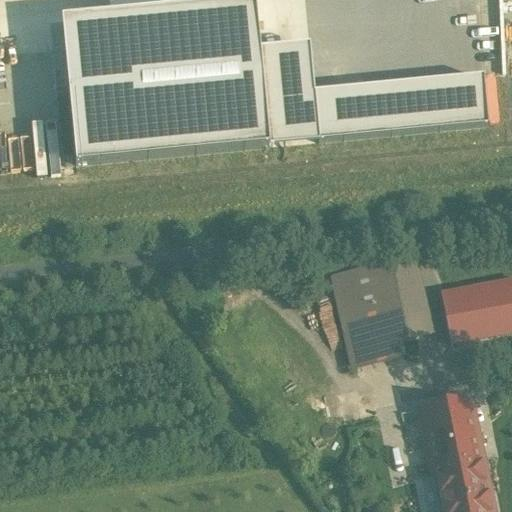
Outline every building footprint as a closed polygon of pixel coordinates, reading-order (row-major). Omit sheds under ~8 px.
[(248,4),(56,24),(71,168),(262,148),(253,53),(248,4)] [(253,53),(262,148),(314,143),(310,97),(305,48),(253,53)] [(310,97),(314,143),(483,129),(479,82),(310,97)] [(397,266),(414,340),(432,337),(416,262),(397,266)] [(397,266),(352,276),(373,366),(397,361),(394,345),(414,340),(397,266)] [(373,366),(352,276),(331,281),(352,371),(373,366)] [(511,283),(440,297),(450,347),(511,335),(511,283)] [(491,511),(469,402),(420,412),(439,511),(491,511)]
